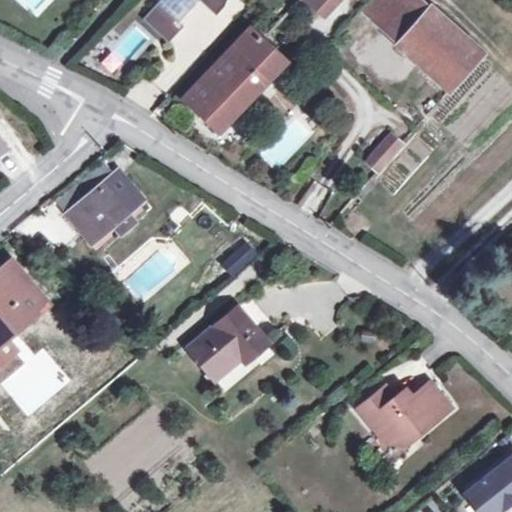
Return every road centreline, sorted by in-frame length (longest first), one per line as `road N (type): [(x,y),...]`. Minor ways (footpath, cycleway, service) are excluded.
road 1 (tertiary): [(106,120),(423,302),(511,388)]
road 2 (residential): [(106,120),(0,216)]
road 3 (tertiary): [(0,61),(106,120)]
